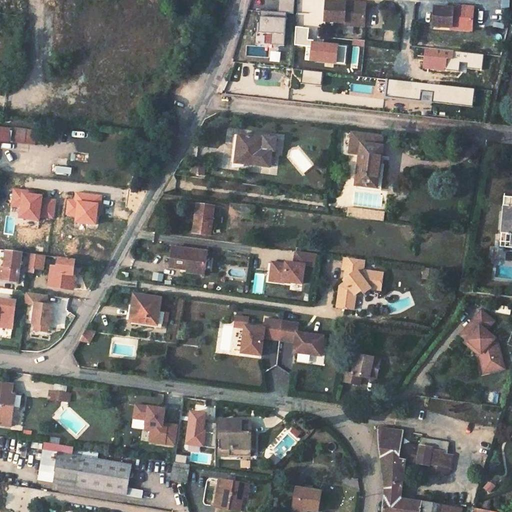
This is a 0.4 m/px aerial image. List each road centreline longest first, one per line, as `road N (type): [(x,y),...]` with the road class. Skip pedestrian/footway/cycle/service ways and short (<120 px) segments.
road 1 (residential): [(54,368),(200,104),(242,0)]
road 2 (residential): [(368,511),(372,478),(360,428),(329,411),(54,368)]
